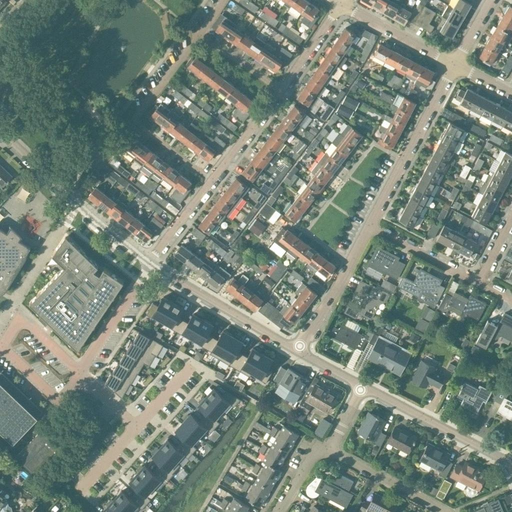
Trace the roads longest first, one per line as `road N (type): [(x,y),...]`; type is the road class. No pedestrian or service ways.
road 1 (residential): [(370,224),(454,66)]
road 2 (residential): [(298,353),(147,262)]
road 3 (residential): [(511,474),(496,454),(362,387)]
road 4 (residential): [(298,353),(370,224)]
road 5 (residential): [(445,511),(327,450)]
road 6 (residential): [(454,66),(339,5)]
road 7 (residential): [(478,282),(370,224)]
